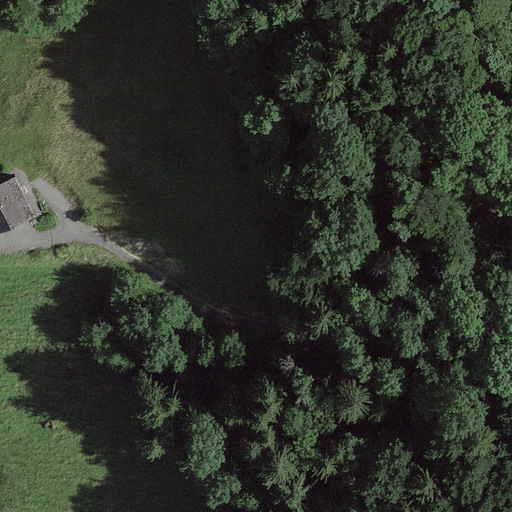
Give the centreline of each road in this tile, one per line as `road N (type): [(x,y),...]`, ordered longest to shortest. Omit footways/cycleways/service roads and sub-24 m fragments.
road 1 (track): [(35,183),(105,247),(245,327),(511,407)]
road 2 (track): [(431,0),(511,152)]
